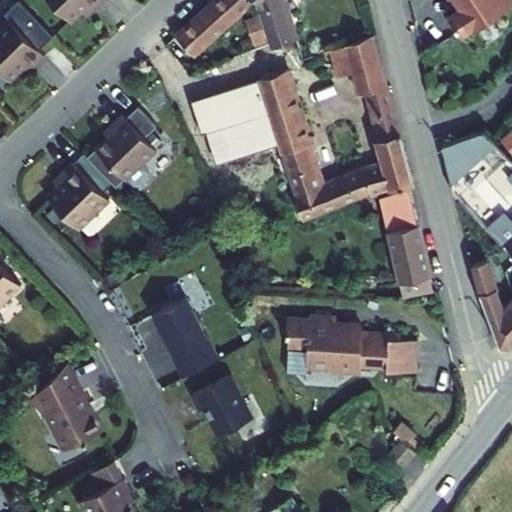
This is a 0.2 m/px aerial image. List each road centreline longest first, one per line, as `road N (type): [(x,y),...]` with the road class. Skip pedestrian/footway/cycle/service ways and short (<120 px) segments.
road 1 (unclassified): [(506,400),(476,355),(386,0)]
road 2 (residential): [(0,206),(101,314),(160,437)]
road 3 (residential): [(172,0),(0,164)]
road 4 (tertiary): [(420,511),(506,400)]
